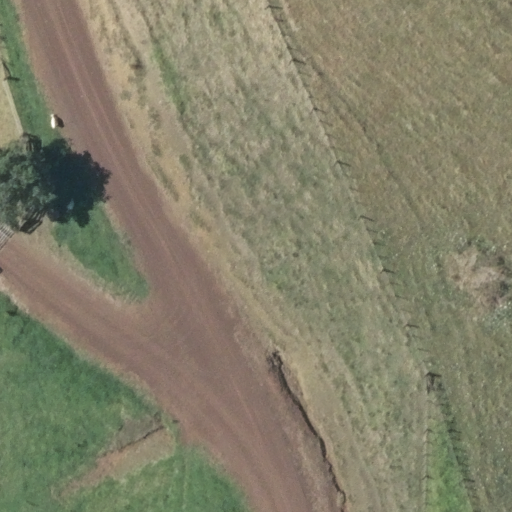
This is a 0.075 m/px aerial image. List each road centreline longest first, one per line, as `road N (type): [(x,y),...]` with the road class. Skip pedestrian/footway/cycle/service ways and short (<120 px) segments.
road 1 (track): [(279,511),(55,0)]
road 2 (track): [(179,286),(0,214)]
